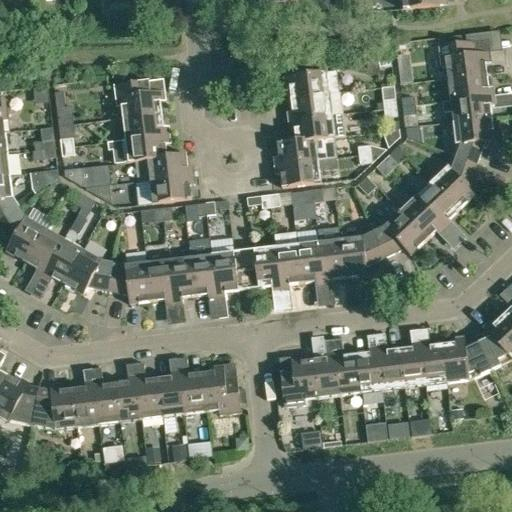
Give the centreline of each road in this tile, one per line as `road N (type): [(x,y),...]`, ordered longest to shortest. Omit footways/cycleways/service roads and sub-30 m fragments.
road 1 (residential): [(253,335),(456,310),(511,260)]
road 2 (residential): [(253,335),(49,357),(0,334)]
road 3 (residential): [(333,476),(511,454)]
road 4 (residential): [(271,482),(253,335)]
